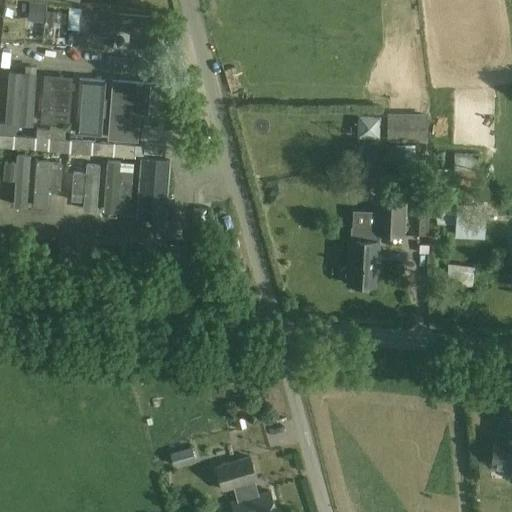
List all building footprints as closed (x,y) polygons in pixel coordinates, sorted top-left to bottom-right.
[(33,0),(32,18),(44,19),(45,1),(33,0)] [(95,8),(83,8),(81,34),(94,35),(95,8)] [(74,47),(73,60),(90,61),(91,48),(74,47)] [(111,76),(110,130),(135,131),(137,77),(111,76)] [(97,129),(98,78),(78,78),(77,128),(97,129)] [(389,112),(389,141),(424,141),(425,113),(389,112)] [(162,128),(142,126),(141,139),(162,140),(162,130),(162,128)] [(0,134),(0,147),(13,148),(34,150),(36,150),(36,149),(47,150),(47,151),(48,151),(68,152),(91,154),(113,156),(135,157),(135,145),(136,143),(105,141),(69,139),(49,137),(50,128),(37,127),(36,137),(35,137),(0,134)] [(145,140),(144,142),(144,153),(165,154),(166,144),(166,142),(165,142),(145,140)] [(395,157),(398,157),(397,199),(425,199),(426,158),(415,157),(415,144),(396,144),(395,157)] [(30,178),(29,152),(14,153),(15,178),(30,178)] [(432,170),(432,186),(454,186),(454,188),(478,188),(479,154),(455,154),(455,170),(432,170)] [(139,156),(139,182),(154,182),(155,156),(139,156)] [(34,159),(33,183),(58,184),(60,160),(34,159)] [(83,171),(71,170),(70,208),(96,209),(98,162),(83,162),(83,171)] [(105,204),(127,205),(128,167),(106,166),(105,204)] [(346,266),(342,270),(342,276),(345,280),(349,280),(349,283),(377,285),(379,241),(380,241),(380,235),(404,236),(406,203),(377,202),(376,228),(351,227),(350,266),(346,266)] [(437,206),(437,224),(455,224),(454,236),(485,237),(486,217),(479,216),(479,207),(437,206)] [(142,280),(148,261),(136,256),(129,276),(142,280)] [(482,272),(450,269),(449,283),(480,286),(482,272)] [(511,468),(511,409),(508,409),(505,440),(495,439),(492,467),(511,468)] [(171,460),(193,455),(191,446),(169,452),(171,460)] [(276,511),(271,492),(259,495),(255,482),(258,481),(251,456),(219,464),(225,488),(235,486),(239,501),(233,502),(235,511),(276,511)] [(481,465),(480,480),(491,480),(492,465),(481,465)]
